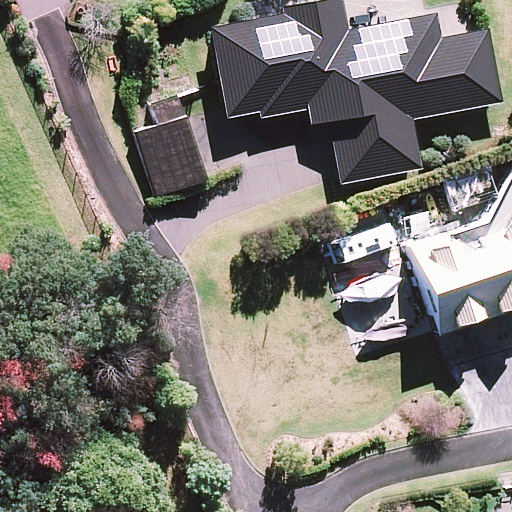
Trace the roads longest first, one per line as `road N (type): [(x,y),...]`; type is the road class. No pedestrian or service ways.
road 1 (residential): [(253,511),(180,397),(151,262),(114,210),(32,22)]
road 2 (residential): [(306,511),(444,455),(511,437)]
